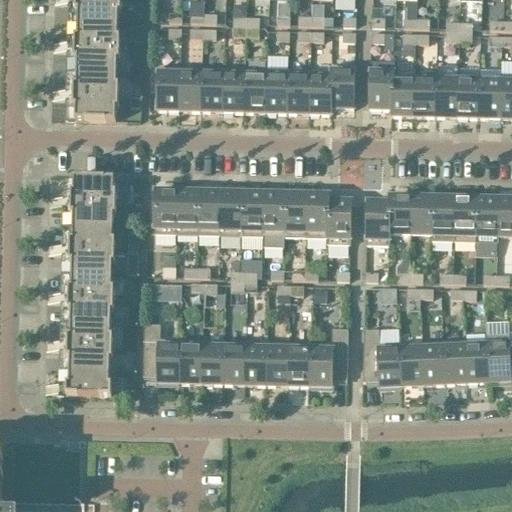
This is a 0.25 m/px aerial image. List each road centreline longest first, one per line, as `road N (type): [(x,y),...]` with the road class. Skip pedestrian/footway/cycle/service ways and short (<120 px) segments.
road 1 (residential): [(12,139),(10,427),(511,429)]
road 2 (residential): [(12,139),(511,153)]
road 3 (unknown): [(352,434),(362,149)]
road 4 (residential): [(19,0),(12,139)]
